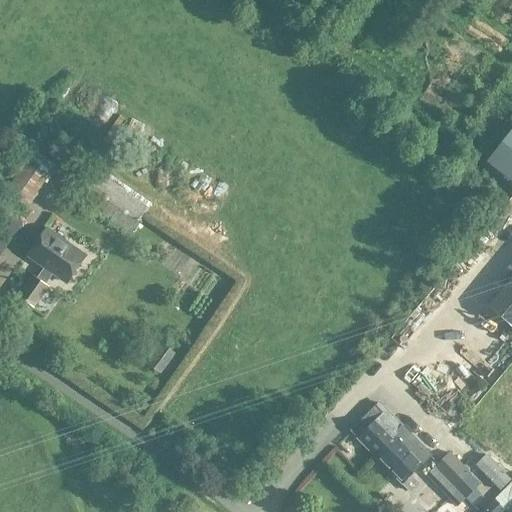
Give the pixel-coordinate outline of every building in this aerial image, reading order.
[(511,131),(488,163),(511,182),(511,131)] [(18,194),(46,161),(37,153),(8,185),(18,194)] [(67,193),(129,236),(149,207),(87,164),(67,193)] [(21,198),(40,206),(48,187),(29,179),(21,198)] [(0,254),(22,223),(8,214),(0,225),(0,254)] [(28,256),(44,267),(53,273),(67,283),(85,257),(46,230),(28,256)] [(44,267),(37,278),(33,275),(17,296),(34,309),(48,287),(45,285),(53,273),(44,267)] [(511,274),(487,305),(511,326),(511,274)] [(161,374),(175,353),(160,342),(146,363),(161,374)] [(420,485),(412,477),(432,457),(380,405),(355,431),(362,438),(359,441),(412,493),(420,485)] [(450,434),(471,457),(481,448),(460,425),(450,434)] [(448,499),(455,507),(479,484),(448,453),(433,467),(456,491),(448,499)] [(487,456),(476,466),(501,492),(511,482),(487,456)] [(500,511),(502,510),(494,502),(483,511),(500,511)]
